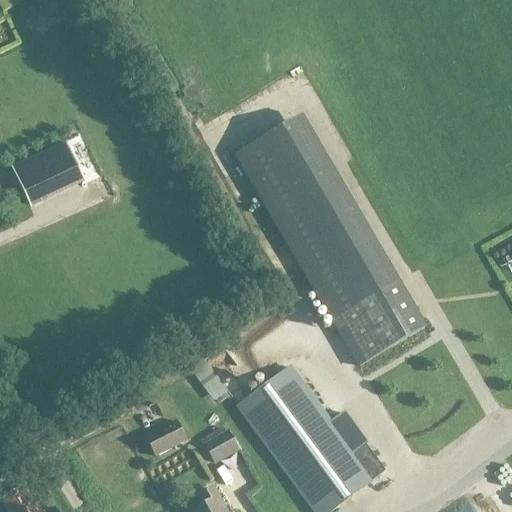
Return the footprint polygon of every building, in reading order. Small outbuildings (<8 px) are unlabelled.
[(358,367),(424,329),(301,119),(235,157),(358,367)] [(65,143),(10,169),(30,210),(84,185),(65,143)] [(430,472),(497,430),(469,387),(502,366),(478,329),(452,346),(439,326),(391,357),(409,385),(377,405),(400,440),(407,436),(430,472)] [(235,327),(222,336),(231,349),(244,341),(235,327)] [(330,424),(325,416),(289,369),(236,408),(273,456),(313,511),(330,511),(372,481),(384,472),(365,447),(366,446),(343,414),(330,424)] [(185,442),(176,423),(145,438),(154,457),(185,442)] [(214,466),(239,453),(227,431),(224,433),(222,429),(200,441),(214,466)] [(258,511),(305,511),(284,485),(268,498),(250,476),(237,486),(258,511)] [(0,500),(0,501),(6,511),(41,511),(25,485),(0,500)] [(229,511),(227,507),(223,509),(212,491),(200,499),(204,507),(195,511),(229,511)]
